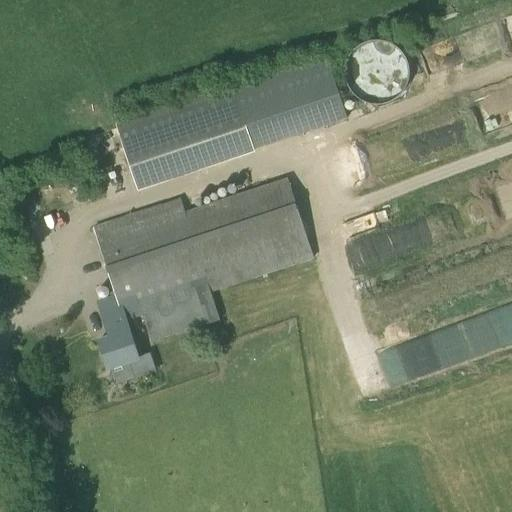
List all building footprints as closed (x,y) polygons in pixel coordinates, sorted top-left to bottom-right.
[(368,102),(374,104),(379,104),(384,103),(389,101),(394,99),(398,96),(402,92),(405,88),(407,83),(408,78),(409,73),(408,67),(407,62),(405,57),(402,53),(399,49),(395,46),(390,43),(385,42),(380,41),(375,41),(369,42),(364,43),(359,46),(355,50),(352,54),(349,59),(347,64),(346,69),(346,74),(347,80),(348,85),(351,90),(354,94),(359,98),(363,100),(368,102)] [(139,190),(255,150),(254,148),(347,117),(326,56),(118,127),(139,190)] [(388,166),(457,150),(451,125),(368,144),(375,178),(390,174),(388,166)] [(143,314),(150,335),(200,319),(193,298),(314,258),(288,178),(185,213),(180,199),(95,227),(117,297),(99,303),(106,326),(143,314)] [(134,317),(106,326),(110,338),(99,341),(108,368),(110,368),(115,385),(136,378),(130,361),(139,358),(130,331),(137,328),(134,318),(134,317)]
